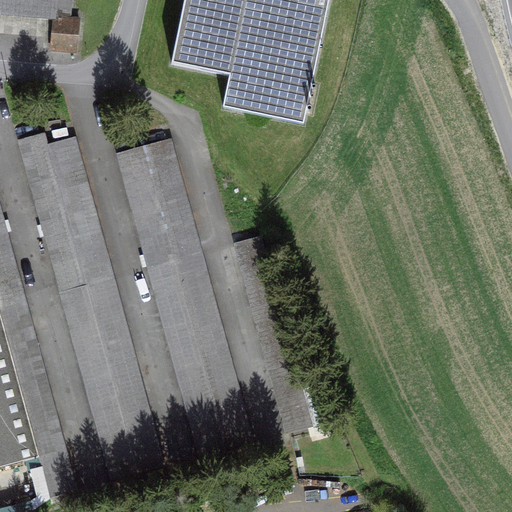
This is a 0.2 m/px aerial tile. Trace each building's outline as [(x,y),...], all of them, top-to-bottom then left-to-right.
[(0,0),(0,11),(56,15),(57,0),(0,0)] [(70,0),(57,0),(56,15),(52,55),(79,55),(80,19),(71,18),(70,0)] [(330,0),(185,0),(172,64),(230,76),(223,106),(304,123),(330,0)] [(110,479),(137,472),(48,145),(46,135),(19,142),(110,479)] [(75,138),(48,145),(137,472),(164,465),(75,138)] [(170,140),(143,147),(227,449),(254,441),(170,140)] [(199,457),(227,449),(143,147),(115,155),(199,457)] [(0,197),(0,309),(49,496),(76,489),(0,197)] [(262,237),(232,246),(280,423),(310,415),(262,237)] [(0,324),(0,468),(36,459),(0,324)]
